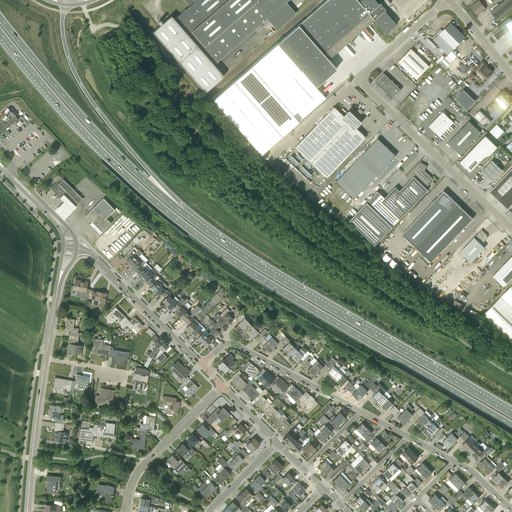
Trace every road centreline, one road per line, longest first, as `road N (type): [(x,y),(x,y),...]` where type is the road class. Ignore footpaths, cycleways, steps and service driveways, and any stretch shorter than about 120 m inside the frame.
road 1 (trunk): [(0,32),(79,128),(189,230),(511,425)]
road 2 (trunk): [(511,414),(259,266),(181,211)]
road 3 (unclassified): [(511,229),(361,80),(448,0)]
road 4 (trunk): [(181,211),(106,143),(0,17)]
road 5 (trunk): [(181,211),(77,78),(65,49),(64,1)]
road 6 (unclassified): [(360,411),(228,342),(202,364)]
road 7 (residential): [(76,248),(91,253),(202,364)]
road 8 (residential): [(126,511),(139,469),(221,385)]
road 9 (tertiary): [(27,511),(45,358)]
